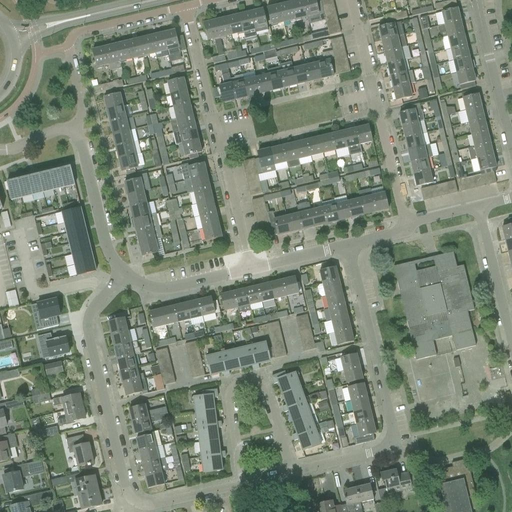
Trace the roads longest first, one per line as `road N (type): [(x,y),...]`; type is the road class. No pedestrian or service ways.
road 1 (unclassified): [(293,470),(376,453),(391,440),(347,246)]
road 2 (unclassified): [(250,269),(184,7)]
road 3 (unclassified): [(136,501),(125,487),(86,328),(91,309),(122,274)]
road 4 (unclassified): [(407,219),(350,0)]
road 5 (unclassified): [(237,484),(228,391),(244,381),(262,383),(293,470)]
road 6 (unclassified): [(511,149),(475,0)]
road 7 (residential): [(122,274),(107,251),(73,130)]
road 8 (unclassified): [(511,344),(480,207)]
road 9 (residential): [(250,269),(173,288),(122,274)]
road 10 (residential): [(67,46),(76,33),(184,7)]
